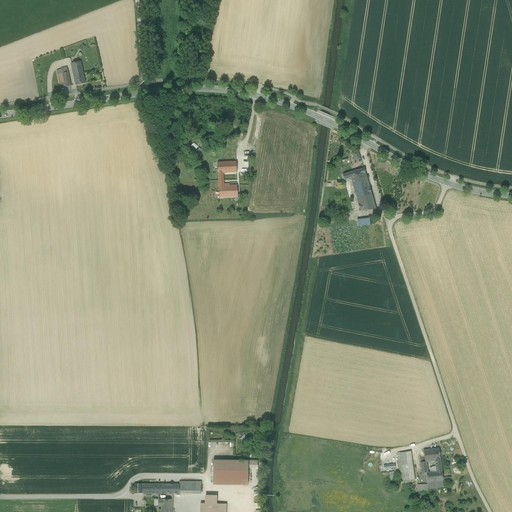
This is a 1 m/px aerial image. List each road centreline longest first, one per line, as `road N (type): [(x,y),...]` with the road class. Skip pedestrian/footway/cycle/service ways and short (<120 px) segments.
road 1 (unclassified): [(448,183),(436,211),(399,218),(388,230),(490,511)]
road 2 (tertiary): [(143,93),(256,95),(336,124),(448,183)]
road 3 (track): [(152,495),(0,497)]
road 4 (tertiary): [(0,115),(143,93)]
